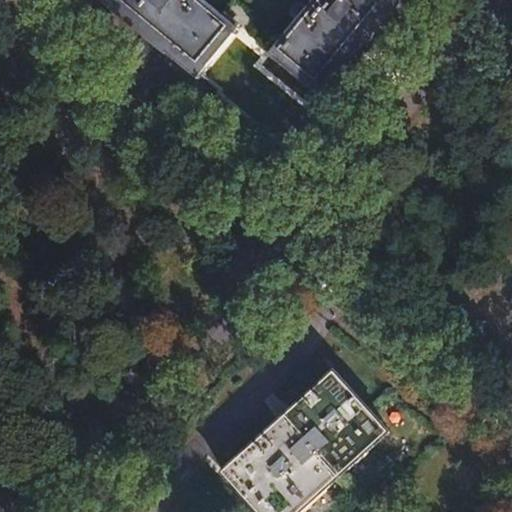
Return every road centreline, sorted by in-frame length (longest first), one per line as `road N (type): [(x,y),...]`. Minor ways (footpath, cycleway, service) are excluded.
road 1 (residential): [(0,10),(287,245)]
road 2 (residential): [(64,511),(287,245)]
road 3 (residential): [(287,245),(487,0)]
road 4 (residential): [(287,245),(511,434)]
